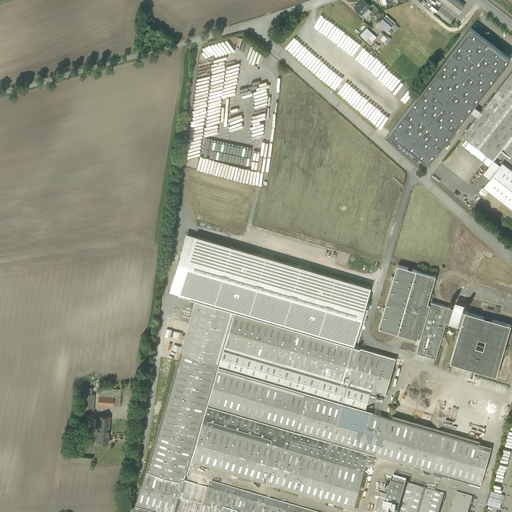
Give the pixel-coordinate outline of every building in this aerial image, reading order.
[(365,0),(362,0),(358,4),(355,7),(362,14),(371,5),(365,0)] [(465,5),(457,0),(439,0),(443,3),(435,13),(450,24),(465,5)] [(400,15),(397,16),(399,19),(402,18),(403,20),(416,15),(412,4),(398,9),(400,15)] [(334,7),(322,12),(324,18),(337,13),(334,7)] [(351,30),(355,25),(353,23),(357,19),(347,9),(339,17),(351,30)] [(423,15),(415,25),(416,26),(414,29),(421,34),(425,29),(436,37),(442,29),(423,15)] [(394,24),(384,16),(379,22),(388,30),(394,24)] [(322,31),(327,26),(322,21),(317,26),(322,31)] [(394,24),(388,30),(393,34),(399,27),(395,23),(394,24)] [(471,27),(389,132),(429,163),(470,111),(474,106),(511,59),(471,27)] [(376,37),(367,28),(360,35),(370,46),(374,41),(373,40),(376,37)] [(382,32),(376,39),(378,42),(381,39),(386,44),(390,38),(388,36),(387,37),(382,32)] [(216,42),(210,45),(217,57),(223,53),(216,42)] [(375,42),(371,47),(374,50),(379,45),(375,42)] [(511,71),(477,117),(462,136),(494,160),(502,150),(511,137),(511,71)] [(481,112),(474,106),(470,111),(477,117),(481,112)] [(511,137),(502,150),(510,156),(511,153),(511,137)] [(511,170),(502,163),(483,187),(511,208),(511,170)] [(370,287),(194,235),(177,294),(196,299),(234,311),(296,329),(352,345),(359,347),(356,346),(367,309),(363,308),(370,287)] [(397,265),(379,328),(397,333),(416,270),(397,265)] [(416,270),(397,333),(417,339),(427,303),(435,276),(416,270)] [(234,311),(196,299),(180,352),(219,364),(223,349),(234,311)] [(430,304),(427,303),(418,337),(420,337),(416,352),(436,358),(446,322),(460,326),(465,312),(462,311),(463,308),(454,305),(453,309),(450,308),(450,307),(432,302),(431,301),(430,304)] [(296,329),(234,311),(223,349),(241,354),(272,364),(284,367),(296,329)] [(511,325),(465,311),(465,312),(460,326),(450,362),(471,368),(469,375),(473,376),(475,369),(496,376),(511,325)] [(352,345),(296,329),(284,367),(297,371),(295,377),(327,386),(328,380),(340,384),(340,386),(352,345)] [(359,347),(352,345),(340,386),(343,387),(344,385),(369,392),(376,394),(376,395),(378,395),(385,397),(396,358),(359,347)] [(241,354),(223,349),(219,364),(218,367),(304,392),(372,412),(364,409),(369,392),(344,385),(343,387),(340,386),(340,384),(328,380),(327,386),(295,377),(297,371),(284,367),(272,364),(271,370),(239,360),(241,354)] [(219,364),(180,352),(135,510),(138,510),(142,511),(310,511),(186,476),(190,461),(243,477),(243,478),(252,481),(253,480),(353,509),(363,470),(313,455),(318,438),(368,453),(434,472),(433,474),(443,476),(443,474),(480,485),(491,447),(372,412),(304,392),(293,430),(291,437),(310,443),(307,454),(301,452),(302,450),(292,448),(292,449),(214,426),(214,425),(205,422),(204,424),(202,423),(207,405),(218,367),(219,364)] [(272,364),(241,354),(239,360),(271,370),(272,364)] [(304,392),(218,367),(207,405),(293,430),(304,392)] [(95,411),(96,394),(93,394),(94,387),(83,386),(83,393),(87,393),(85,410),(95,411)] [(114,389),(100,388),(98,404),(113,405),(114,389)] [(293,430),(207,405),(202,423),(204,424),(205,422),(214,425),(214,426),(292,449),(292,448),(302,450),(301,452),(307,454),(310,443),(291,437),(293,430)] [(93,414),(85,413),(84,426),(92,426),(92,423),(93,414)] [(110,416),(97,415),(96,423),(92,423),(92,426),(97,427),(97,426),(109,426),(110,416)] [(109,426),(97,426),(97,427),(96,442),(108,443),(109,426)] [(368,453),(318,438),(313,455),(363,470),(368,453)] [(406,484),(392,480),(387,498),(376,494),(375,499),(378,500),(374,511),(397,511),(406,484)] [(439,511),(444,496),(406,484),(397,511),(439,511)] [(505,495),(491,491),(487,506),(500,510),(505,495)] [(449,511),(468,511),(472,499),(455,494),(449,511)]
